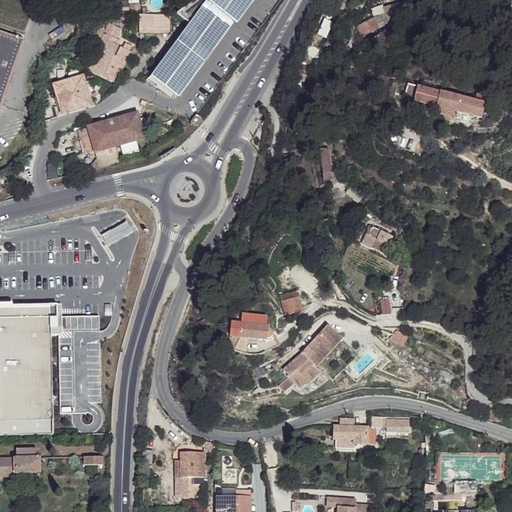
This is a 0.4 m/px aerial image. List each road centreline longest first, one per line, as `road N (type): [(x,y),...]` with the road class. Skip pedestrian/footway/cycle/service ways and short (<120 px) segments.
road 1 (tertiary): [(511,439),(398,397),(259,426),(206,428),(165,399),(159,366),(186,276)]
road 2 (primary): [(168,255),(130,372),(119,511)]
road 3 (residential): [(343,305),(372,321),(435,326),(456,336),(467,345),(476,395),(511,402)]
road 4 (tertiary): [(221,144),(241,143),(250,161),(235,206),(186,276)]
road 5 (unclassified): [(161,191),(131,183),(0,218)]
road 6 (primary): [(299,0),(221,144)]
